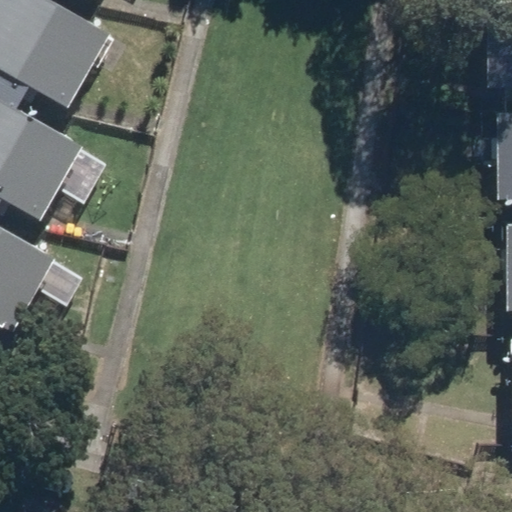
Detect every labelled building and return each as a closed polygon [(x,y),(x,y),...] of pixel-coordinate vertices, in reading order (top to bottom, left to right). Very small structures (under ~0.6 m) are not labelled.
[(14,0),(0,0),(0,92),(0,91),(45,113),(84,35),(14,0)] [(465,91),(494,92),(493,114),(511,114),(511,2),(469,1),(465,91)] [(468,200),(499,201),(498,227),(511,227),(511,114),(493,114),(471,113),(468,200)] [(0,222),(16,231),(59,145),(0,115),(0,222)] [(483,311),(511,312),(511,227),(498,227),(486,226),(483,311)] [(0,329),(33,264),(0,247),(0,329)] [(486,423),(511,424),(511,334),(490,333),(486,423)]
